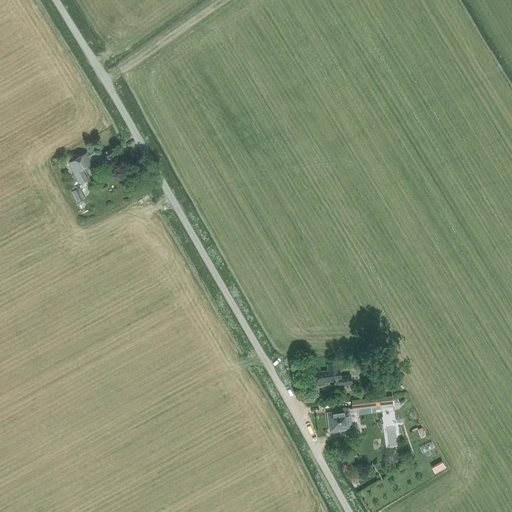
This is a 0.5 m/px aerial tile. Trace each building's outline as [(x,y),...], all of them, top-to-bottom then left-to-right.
[(99,170),(115,162),(110,152),(100,157),(97,152),(88,157),(87,154),(73,161),(71,157),(66,160),(74,176),(69,178),(73,185),(75,184),(77,188),(88,182),(82,171),(92,166),(93,167),(96,165),(99,170)] [(85,198),(80,188),(72,192),(77,202),(85,198)] [(352,390),(350,375),(340,377),(339,369),(338,369),(337,363),(327,364),(328,370),(312,373),(314,383),(334,381),(335,387),(342,386),(342,391),(352,390)] [(353,413),(394,408),(393,397),(352,401),(353,413)] [(330,433),(352,431),(349,409),(341,409),(341,412),(327,413),(330,433)] [(434,457),(438,464),(443,462),(439,455),(434,457)] [(436,464),(431,467),(435,473),(440,471),(436,464)]
